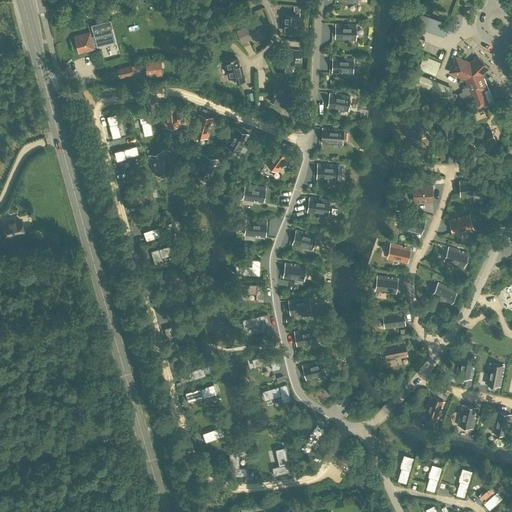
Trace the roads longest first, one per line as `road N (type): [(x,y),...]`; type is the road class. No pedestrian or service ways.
road 1 (track): [(349,428),(316,478),(244,492),(211,482),(190,461),(93,113),(112,99),(178,92),(310,141)]
road 2 (primary): [(163,511),(22,0)]
road 3 (track): [(439,352),(419,328),(410,277),(448,186),(448,173),(436,165)]
road 4 (track): [(138,424),(20,454)]
